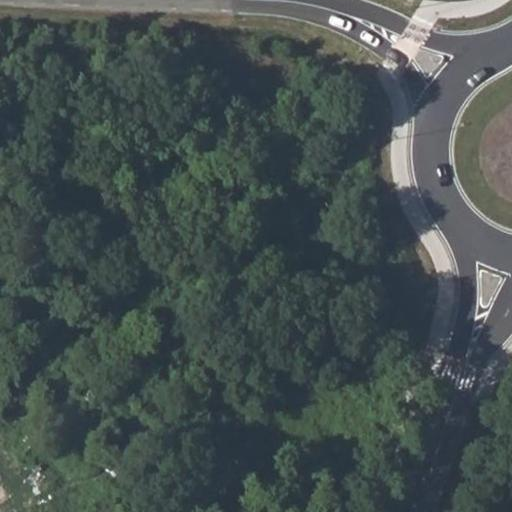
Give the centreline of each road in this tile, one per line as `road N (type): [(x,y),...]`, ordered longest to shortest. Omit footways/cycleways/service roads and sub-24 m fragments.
road 1 (unclassified): [(486,49),(416,32),(373,11),(287,0)]
road 2 (unclassified): [(287,0),(357,29),(402,62),(432,113)]
road 3 (tertiary): [(475,333),(418,511)]
road 4 (secondary): [(432,113),(429,156),(461,230)]
